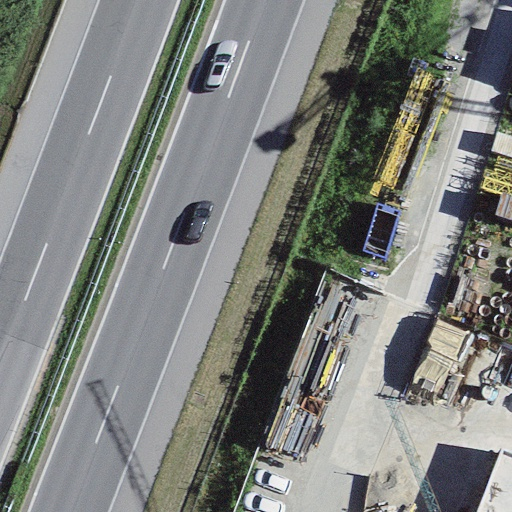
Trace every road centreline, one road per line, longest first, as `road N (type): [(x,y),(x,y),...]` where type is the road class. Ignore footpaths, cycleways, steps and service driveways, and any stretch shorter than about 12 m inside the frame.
road 1 (motorway): [(65,511),(263,0)]
road 2 (motorway): [(141,0),(0,362)]
